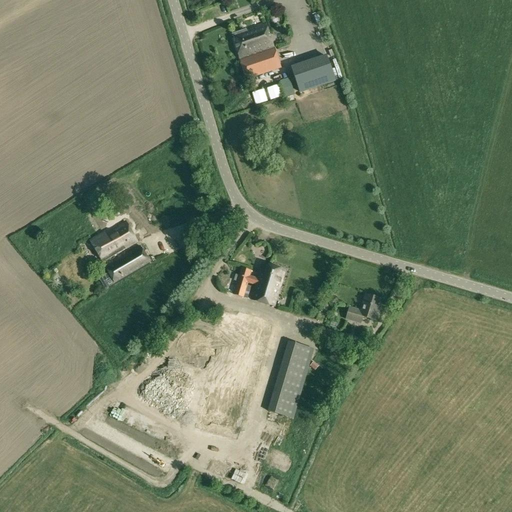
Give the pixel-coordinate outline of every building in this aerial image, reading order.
[(232,34),(246,78),(280,68),(273,48),(266,23),(232,34)] [(334,80),(326,57),(291,69),(299,92),(334,80)] [(90,241),(103,262),(137,242),(127,224),(106,236),(104,232),(90,241)] [(104,267),(116,284),(151,264),(140,246),(104,267)] [(43,282),(54,274),(46,262),(34,270),(43,282)] [(250,276),(248,283),(256,285),(252,300),(274,307),(285,271),(262,264),(258,278),(250,276)] [(244,297),(248,283),(250,276),(251,271),(242,268),(239,276),(236,275),(235,280),(238,281),(234,295),(244,297)] [(346,319),(360,323),(362,317),(377,321),(379,313),(377,313),(381,300),(365,295),(361,311),(349,308),(346,319)] [(197,418),(241,431),(270,327),(228,314),(212,366),(197,418)] [(287,346),(269,412),(292,419),(311,353),(287,346)] [(141,360),(139,370),(149,371),(151,362),(141,360)] [(261,462),(266,450),(256,447),(252,459),(261,462)] [(287,485),(266,476),(261,487),(283,496),(287,485)]
